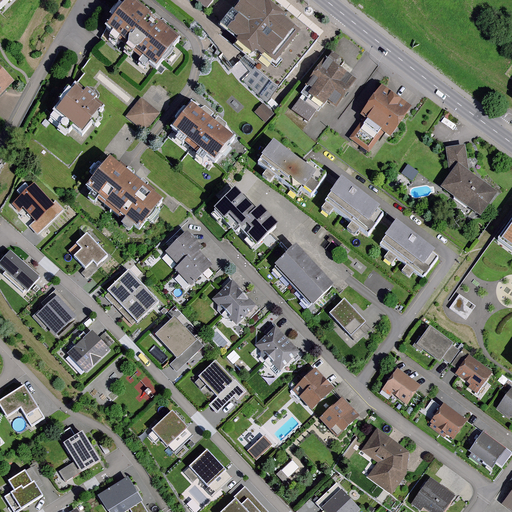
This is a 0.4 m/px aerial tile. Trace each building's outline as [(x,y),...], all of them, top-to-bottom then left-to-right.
[(0,0),(0,9),(9,0),(0,0)] [(317,37),(268,0),(238,0),(217,28),(284,80),(317,37)] [(172,41),(125,2),(100,32),(146,71),(172,41)] [(344,63),(331,53),(296,100),(315,114),(326,99),(335,106),(353,81),(339,71),(344,63)] [(0,94),(12,83),(0,71),(0,94)] [(102,109),(73,87),(54,112),(82,134),(102,109)] [(383,142),(405,110),(374,88),(354,118),(362,123),(350,140),(367,151),(376,137),(383,142)] [(157,115),(138,100),(124,117),(143,132),(157,115)] [(263,103),(255,112),(265,122),(274,113),(263,103)] [(216,166),(236,142),(192,106),(172,130),(216,166)] [(469,170),(465,144),(446,147),(450,174),(441,186),(481,216),(498,192),(469,170)] [(303,170),(271,146),(257,165),(298,196),(302,190),(311,197),(326,177),(308,164),(303,170)] [(162,203),(112,161),(90,188),(140,230),(162,203)] [(60,213),(34,184),(13,203),(19,209),(23,206),(36,220),(30,225),(37,233),(60,213)] [(368,236),(383,217),(339,184),(325,204),(368,236)] [(246,251),(275,228),(260,209),(251,216),(234,194),(209,213),(227,235),(231,232),(246,251)] [(511,219),(498,239),(511,249),(511,219)] [(194,252),(200,248),(180,224),(151,248),(172,274),(194,252)] [(438,258),(395,225),(380,245),(423,278),(438,258)] [(108,256),(87,233),(69,250),(85,268),(81,272),(87,278),(103,264),(101,262),(108,256)] [(36,274),(8,248),(0,257),(0,270),(21,290),(36,274)] [(330,287),(294,250),(274,269),(310,306),(330,287)] [(172,274),(166,281),(180,294),(208,265),(194,252),(172,274)] [(124,307),(143,290),(129,275),(111,292),(124,307)] [(218,315),(242,293),(229,279),(205,301),(218,315)] [(138,322),(157,304),(143,290),(124,307),(138,322)] [(254,306),(242,293),(218,315),(230,328),(254,306)] [(77,319),(56,295),(32,315),(53,340),(77,319)] [(371,329),(344,300),(329,314),(356,343),(371,329)] [(203,346),(174,316),(155,335),(177,358),(170,364),(177,371),(203,346)] [(288,336),(276,324),(250,347),(261,360),(288,336)] [(434,364),(448,345),(424,328),(410,347),(434,364)] [(108,351),(89,329),(61,354),(80,376),(108,351)] [(300,351),(288,336),(261,360),(273,374),(300,351)] [(245,392),(215,360),(199,376),(218,396),(209,405),(217,413),(234,396),(237,400),(245,392)] [(477,396),(492,375),(470,360),(455,380),(477,396)] [(405,407),(417,386),(392,371),(380,392),(405,407)] [(331,391),(315,373),(293,393),(308,411),(331,391)] [(511,385),(511,386),(495,411),(511,421),(511,385)] [(41,420),(20,387),(0,400),(0,412),(3,418),(16,409),(28,428),(41,420)] [(357,418),(338,398),(315,419),(333,439),(357,418)] [(461,422),(439,407),(426,425),(448,440),(461,422)] [(192,435),(172,413),(152,432),(172,453),(192,435)] [(93,460),(72,426),(55,437),(76,471),(93,460)] [(372,431),(359,453),(375,465),(366,479),(388,495),(404,472),(404,453),(372,431)] [(503,450),(479,433),(465,454),(489,471),(503,450)] [(272,445),(264,436),(248,451),(256,460),(272,445)] [(231,478),(205,450),(186,467),(212,496),(231,478)] [(294,459),(277,472),(283,480),(300,467),(294,459)] [(24,511),(44,500),(27,473),(23,467),(0,482),(7,493),(0,497),(0,503),(5,511),(24,511)] [(145,511),(127,479),(94,497),(102,511),(145,511)] [(445,511),(456,498),(430,479),(412,505),(421,511),(423,509),(427,511),(445,511)] [(355,511),(358,510),(337,485),(315,505),(321,511),(355,511)] [(511,511),(511,488),(497,508),(503,511),(511,511)] [(266,511),(244,489),(220,511),(266,511)]
